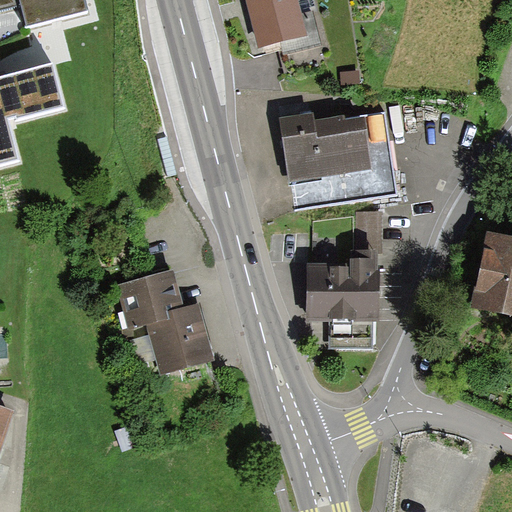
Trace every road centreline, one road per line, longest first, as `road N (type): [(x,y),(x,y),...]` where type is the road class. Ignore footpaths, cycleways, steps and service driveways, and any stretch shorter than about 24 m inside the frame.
road 1 (secondary): [(305,449),(175,0)]
road 2 (residential): [(393,401),(453,223),(511,145)]
road 3 (residential): [(511,438),(393,401)]
